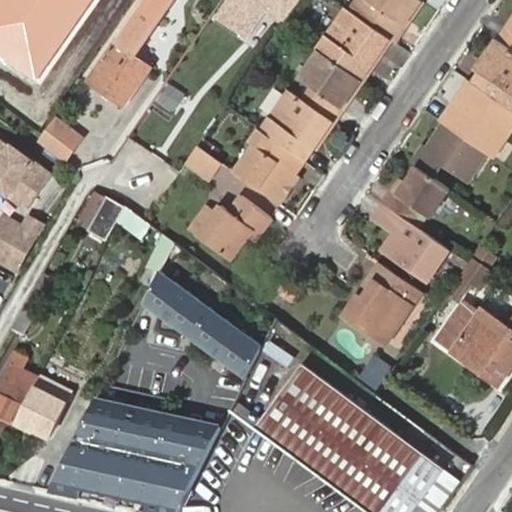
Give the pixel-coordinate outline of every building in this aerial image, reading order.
[(0,0),(0,58),(38,86),(99,0),(0,0)] [(146,0),(89,79),(123,104),(150,67),(134,55),(173,0),(146,0)] [(225,0),(214,16),(241,35),(262,5),(283,20),(283,19),(296,0),(225,0)] [(391,33),(393,34),(416,0),(350,0),(348,3),(391,33)] [(321,46),(361,74),(391,33),(348,3),(346,1),(317,43),(321,46)] [(511,26),(508,24),(500,36),(511,43),(511,26)] [(511,43),(500,36),(485,57),(489,60),(486,65),(475,80),(511,105),(511,43)] [(333,115),(336,117),(344,103),(342,101),(361,74),(321,46),(301,74),(314,83),(305,96),(333,115)] [(511,105),(475,80),(471,77),(471,78),(442,118),(445,120),(489,151),(494,154),(511,127),(511,105)] [(261,126),(304,156),(333,115),(305,96),(291,85),(261,126)] [(163,87),(153,102),(164,111),(175,96),(163,87)] [(489,151),(445,120),(428,143),(449,157),(447,160),(470,176),(489,151)] [(56,122),(41,143),(66,162),(82,141),(56,122)] [(236,168),(281,199),(298,174),(294,171),(304,156),(261,126),(258,124),(248,138),(253,143),(236,168)] [(0,187),(32,210),(55,177),(0,137),(0,187)] [(426,141),(414,159),(419,162),(437,175),(447,160),(449,157),(428,143),(426,141)] [(198,142),(186,158),(210,174),(222,158),(198,142)] [(393,187),(385,199),(412,218),(420,205),(431,213),(452,186),(437,175),(419,162),(406,180),(398,190),(393,187)] [(400,177),(393,187),(398,190),(406,180),(400,177)] [(216,209),(200,232),(234,255),(250,233),(254,227),(260,231),(272,212),(242,192),(230,209),(221,202),(216,209)] [(114,228),(124,207),(108,196),(87,229),(107,241),(114,228)] [(412,218),(385,199),(375,215),(401,233),(390,250),(430,277),(452,246),(412,218)] [(190,225),(200,232),(216,209),(206,202),(190,225)] [(149,225),(124,207),(114,228),(141,241),(149,225)] [(34,237),(21,229),(3,217),(0,221),(0,258),(15,268),(34,237)] [(24,223),(21,229),(34,237),(38,230),(24,223)] [(254,227),(250,233),(255,237),(260,231),(254,227)] [(157,272),(171,241),(161,233),(146,267),(157,272)] [(482,248),(449,297),(457,302),(470,282),(481,289),(492,271),(488,267),(494,255),(482,248)] [(389,340),(425,288),(383,260),(347,313),(389,340)] [(162,265),(142,306),(246,379),(265,342),(162,265)] [(53,280),(43,273),(34,289),(46,295),(53,280)] [(438,338),(499,383),(511,365),(511,322),(508,328),(484,311),(480,315),(464,304),(438,338)] [(23,308),(10,329),(22,335),(32,314),(23,308)] [(275,341),(262,358),(284,374),(296,357),(275,341)] [(0,376),(0,418),(13,425),(14,422),(33,385),(39,375),(21,366),(26,359),(12,352),(0,376)] [(366,511),(412,511),(429,490),(444,469),(303,364),(256,428),(366,511)] [(33,385),(14,422),(32,431),(34,428),(47,436),(70,390),(57,383),(50,394),(33,385)] [(100,392),(48,492),(128,511),(182,511),(227,418),(100,392)] [(436,511),(444,501),(429,490),(412,511),(436,511)]
